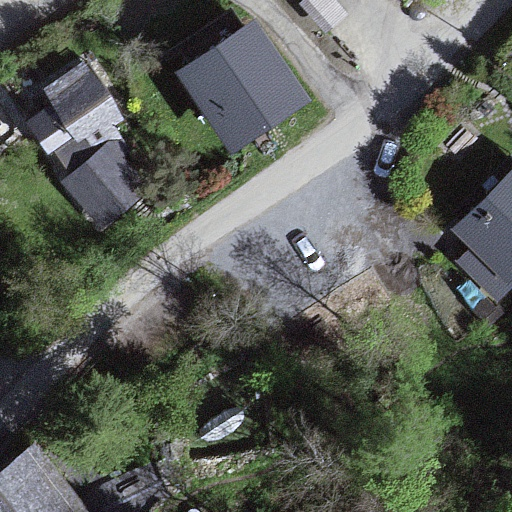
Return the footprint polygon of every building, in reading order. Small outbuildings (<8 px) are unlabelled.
[(263,17),(195,63),(241,131),(309,85),(263,17)] [(129,118),(102,64),(62,83),(88,138),(129,118)] [(132,140),(80,175),(108,217),(160,183),(132,140)] [(511,181),(465,219),(511,276),(511,274),(511,181)] [(157,450),(103,458),(111,507),(165,498),(157,450)] [(0,499),(0,511),(98,511),(64,458),(0,499)]
